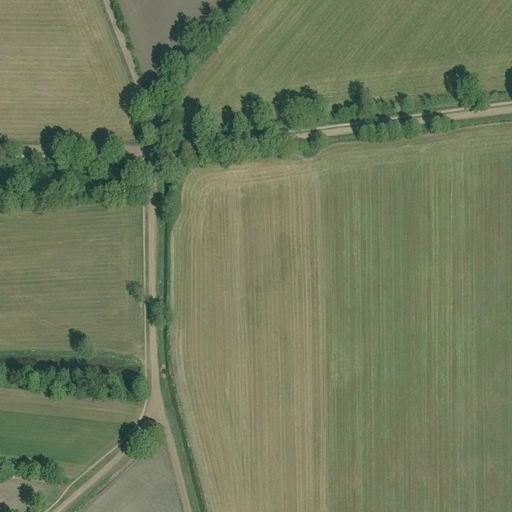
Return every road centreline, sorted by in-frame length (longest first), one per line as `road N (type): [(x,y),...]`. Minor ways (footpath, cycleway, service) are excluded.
road 1 (track): [(153,153),(511,110)]
road 2 (track): [(161,416),(151,350),(153,153)]
road 3 (track): [(153,153),(151,110),(108,0)]
road 4 (track): [(0,147),(153,153)]
road 5 (track): [(53,511),(161,416)]
